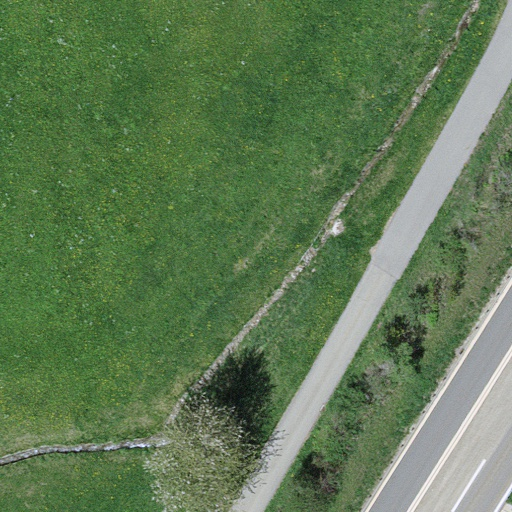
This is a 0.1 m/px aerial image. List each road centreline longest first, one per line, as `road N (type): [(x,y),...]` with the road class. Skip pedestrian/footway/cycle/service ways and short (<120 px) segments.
road 1 (unclassified): [(243,511),(511,42)]
road 2 (primary): [(430,511),(511,379)]
